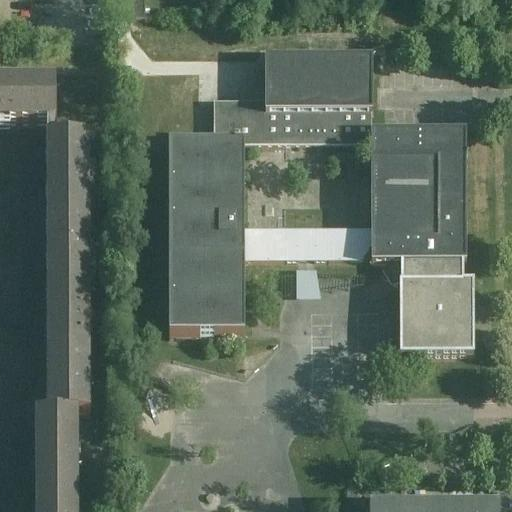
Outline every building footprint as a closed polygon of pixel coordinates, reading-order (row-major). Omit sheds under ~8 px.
[(144,23),(143,0),(127,0),(128,23),(144,23)] [(169,250),(169,346),(245,346),(245,267),(374,267),(374,271),(387,271),(387,275),(383,278),(393,293),(396,291),(402,291),(402,364),(477,363),(477,289),(467,288),(466,270),(469,270),(469,195),(469,137),(373,138),(373,118),(375,118),(374,62),(266,62),(266,107),(214,107),(214,152),(168,152),(169,250)] [(198,95),(198,75),(180,75),(179,95),(198,95)] [(66,87),(0,86),(0,129),(60,129),(66,129),(66,87)] [(48,144),(48,213),(96,213),(96,143),(67,143),(60,143),(48,144)] [(48,213),(48,282),(96,282),(96,213),(48,213)] [(294,273),(294,302),(316,302),(316,273),(294,273)] [(96,282),(48,282),(48,351),(96,351),(96,282)] [(48,351),(48,419),(81,419),(96,419),(96,351),(48,351)] [(37,419),(36,485),(80,485),(81,419),(48,419),(37,419)] [(80,511),(80,485),(36,485),(36,511),(80,511)]
